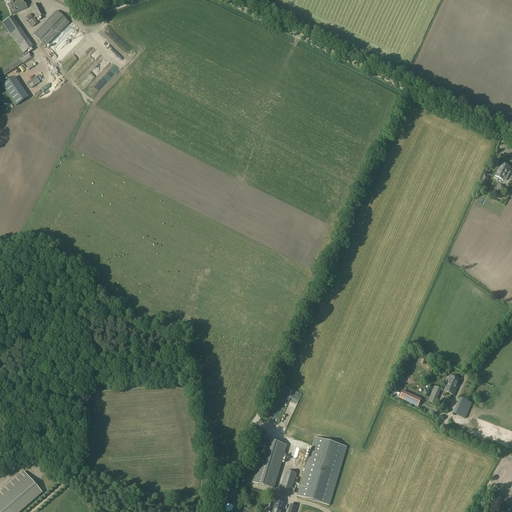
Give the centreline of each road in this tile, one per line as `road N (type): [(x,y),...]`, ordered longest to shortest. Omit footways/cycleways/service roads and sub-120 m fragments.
road 1 (track): [(243,481),(250,426),(408,88)]
road 2 (tertiary): [(225,0),(511,137)]
road 3 (track): [(511,455),(447,427),(465,372),(511,319)]
road 4 (track): [(186,382),(98,390),(88,408),(65,403)]
road 5 (track): [(186,382),(199,442),(199,511)]
road 6 (track): [(88,408),(83,464),(30,511)]
road 7 (track): [(326,511),(243,481),(233,506),(226,504)]
